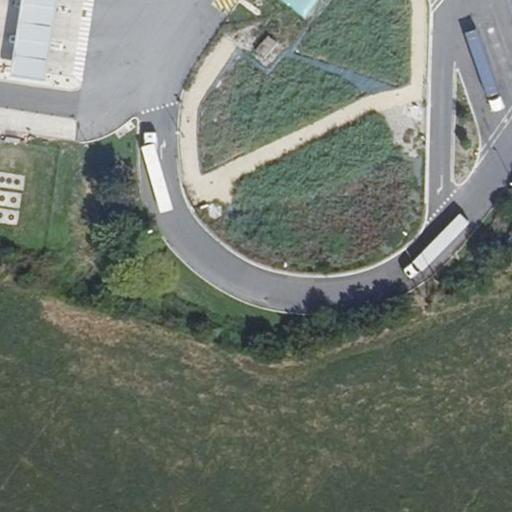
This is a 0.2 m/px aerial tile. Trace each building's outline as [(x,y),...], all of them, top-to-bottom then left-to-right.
[(59,7),(60,0),(25,0),(25,1),(14,75),(48,80),(59,7)] [(319,0),(276,0),(304,20),(319,0)] [(135,115),(114,134),(118,140),(140,121),(135,115)] [(0,173),(0,187),(23,190),(25,177),(0,173)] [(22,193),(0,190),(0,204),(20,207),(22,193)] [(20,212),(0,209),(0,223),(18,226),(20,212)]
